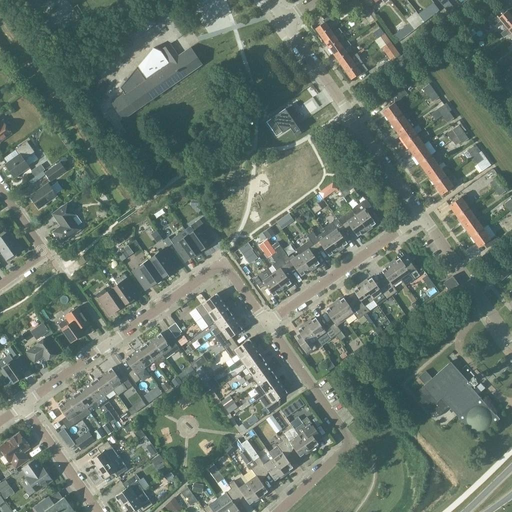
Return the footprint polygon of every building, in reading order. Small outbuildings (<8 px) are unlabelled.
[(30,5),(25,8),(31,16),(36,13),(30,5)] [(424,22),(431,17),(426,11),(419,16),(424,22)] [(508,30),(511,27),(511,17),(507,11),(499,18),(497,16),(491,22),(494,26),(500,21),(507,28),(508,30)] [(334,35),(332,33),(327,26),(333,20),(330,16),(323,21),(324,23),(315,29),(324,42),(334,35)] [(414,30),(424,22),(419,16),(409,24),(414,30)] [(151,18),(130,32),(134,38),(155,23),(151,18)] [(398,42),(414,30),(409,24),(393,36),(398,42)] [(511,27),(508,30),(507,28),(501,34),(504,38),(510,33),(511,34),(511,27)] [(342,48),(341,46),(336,38),(342,33),(339,29),(332,33),(334,35),(324,42),(333,54),(342,48)] [(351,60),(350,58),(344,51),(351,45),(348,41),(341,46),(342,48),(333,54),(342,67),(351,60)] [(381,47),(391,61),(400,55),(390,41),(381,47)] [(186,75),(202,65),(190,48),(178,57),(169,44),(161,50),(162,51),(161,52),(153,48),(120,87),(124,93),(111,102),(123,119),(184,77),(185,78),(187,76),(186,75)] [(359,58),(360,58),(357,54),(350,58),(351,60),(342,67),(351,80),(356,76),(357,78),(368,70),(359,58)] [(427,95),(433,91),(428,84),(422,88),(427,95)] [(401,114),(397,109),(403,104),(400,99),(407,94),(403,89),(390,98),(393,104),(382,111),(389,122),(401,114)] [(432,102),(438,98),(433,91),(427,95),(432,102)] [(442,116),(451,110),(446,103),(443,105),(437,109),(442,116)] [(301,119),(293,107),(291,104),(266,122),(276,136),(301,119)] [(448,112),(451,110),(442,116),(447,123),(453,119),(448,112)] [(411,115),(405,119),(401,114),(389,122),(397,133),(414,120),(411,115)] [(416,135),(412,129),(418,125),(414,120),(397,133),(404,143),(416,135)] [(0,121),(0,141),(11,134),(3,122),(1,124),(0,121)] [(457,137),(463,133),(458,126),(452,131),(457,137)] [(455,146),(460,142),(462,144),(468,140),(463,133),(457,137),(452,141),(455,146)] [(412,154),(428,142),(424,137),(420,140),(416,135),(404,143),(412,154)] [(5,165),(13,177),(22,171),(22,172),(29,167),(23,159),(34,152),(27,141),(15,150),(19,155),(5,165)] [(419,164),(431,156),(427,150),(431,147),(428,142),(412,154),(419,164)] [(471,158),(478,154),(473,147),(467,151),(471,158)] [(478,154),(471,158),(476,165),(483,161),(478,154)] [(427,174),(438,166),(431,156),(419,164),(427,174)] [(45,173),(51,181),(65,171),(59,162),(45,173)] [(434,185),(446,176),(438,166),(427,174),(434,185)] [(446,176),(434,185),(442,196),(453,187),(446,176)] [(494,189),(500,185),(495,178),(489,183),(494,189)] [(29,196),(38,209),(57,196),(48,183),(29,196)] [(500,185),(494,189),(499,197),(505,192),(500,185)] [(468,208),(464,202),(469,199),(465,194),(460,197),(461,198),(449,206),(456,216),(468,208)] [(373,209),(370,205),(366,199),(352,209),(367,231),(372,227),(372,226),(375,223),(368,212),(373,209)] [(75,215),(72,211),(67,203),(52,214),(61,226),(52,232),(61,243),(80,229),(72,218),(75,215)] [(464,226),(475,218),(468,208),(456,216),(464,226)] [(352,209),(338,219),(342,225),(341,225),(344,229),(349,225),(357,236),(361,234),(362,235),(367,231),(352,209)] [(341,225),(342,225),(337,218),(328,225),(332,231),(327,234),(339,251),(344,247),(343,246),(347,243),(339,232),(344,229),(341,225)] [(471,237),(483,229),(475,218),(464,226),(471,237)] [(188,234),(200,251),(215,241),(199,219),(190,225),(194,230),(188,234)] [(486,229),(490,237),(494,234),(490,226),(486,229)] [(483,229),(471,237),(479,248),(484,244),(487,248),(498,240),(495,236),(490,239),(487,235),(483,229)] [(0,251),(6,260),(8,259),(10,259),(15,256),(15,253),(21,249),(8,231),(0,237),(0,251)] [(339,251),(327,234),(322,238),(319,234),(316,237),(312,231),(307,235),(316,249),(321,245),(329,256),(333,254),(334,255),(339,251)] [(200,251),(188,234),(182,238),(179,233),(170,240),(185,261),(200,251)] [(311,252),(316,249),(307,235),(310,239),(296,249),(299,254),(311,271),(316,267),(315,266),(319,263),(311,252)] [(293,255),(288,258),(280,245),(274,249),(278,255),(288,269),(293,265),(301,276),(305,273),(306,275),(311,271),(299,254),(295,257),(293,255)] [(165,247),(149,259),(162,278),(174,270),(179,266),(173,258),(165,247)] [(283,272),(288,269),(278,255),(273,259),(275,262),(272,265),(276,271),(271,274),(283,291),(288,287),(287,286),(291,283),(283,272)] [(405,286),(420,275),(407,257),(406,258),(408,260),(403,263),(399,258),(396,260),(395,259),(389,263),(401,280),(405,286)] [(77,262),(80,266),(86,262),(83,258),(77,262)] [(149,259),(132,271),(139,282),(145,290),(150,286),(162,278),(149,259)] [(393,286),(401,280),(389,263),(384,267),(385,268),(381,271),(389,282),(384,285),(391,295),(397,292),(393,286)] [(505,268),(495,277),(499,282),(509,274),(505,268)] [(271,274),(266,278),(262,272),(253,278),(260,289),(265,285),(273,296),(277,293),(278,295),(283,291),(271,274)] [(118,284),(112,288),(124,305),(134,298),(139,295),(133,287),(124,274),(115,280),(118,284)] [(449,291),(455,287),(458,284),(453,276),(443,283),(449,291)] [(391,295),(384,285),(379,289),(371,278),(368,280),(367,279),(361,283),(373,300),(382,293),(386,299),(391,295)] [(365,306),(373,300),(361,283),(356,287),(357,288),(353,291),(361,301),(356,305),(363,315),(369,311),(365,306)] [(104,288),(95,295),(104,308),(109,315),(114,312),(124,305),(112,288),(106,292),(104,288)] [(202,317),(223,302),(217,293),(195,308),(202,317)] [(363,315),(356,305),(351,308),(343,298),(340,300),(339,299),(333,303),(345,319),(354,313),(358,319),(363,315)] [(208,326),(214,322),(229,311),(223,302),(202,317),(208,326)] [(337,326),(345,319),(333,303),(328,307),(329,308),(325,310),(333,321),(328,325),(335,335),(339,341),(345,337),(337,326)] [(80,329),(85,325),(88,323),(77,307),(64,316),(66,319),(58,324),(71,343),(83,334),(80,329)] [(214,335),(236,320),(229,311),(214,322),(217,327),(212,331),(214,335)] [(335,335),(328,325),(323,328),(315,317),(312,320),(311,319),(305,323),(317,339),(326,333),(330,339),(335,335)] [(224,349),(235,342),(231,337),(242,329),(236,320),(214,335),(224,349)] [(181,334),(180,333),(181,332),(175,323),(168,328),(175,338),(181,334)] [(312,343),(317,339),(305,323),(300,326),(301,328),(297,330),(299,333),(294,336),(307,355),(316,349),(312,343)] [(27,324),(19,327),(22,335),(30,332),(27,324)] [(178,348),(173,341),(168,344),(160,333),(151,340),(164,358),(178,348)] [(36,346),(27,352),(34,362),(43,356),(46,360),(57,353),(46,337),(35,345),(36,346)] [(240,359),(255,348),(249,339),(238,347),(235,342),(224,349),(231,358),(237,354),(240,359)] [(151,340),(143,346),(153,361),(155,364),(164,358),(151,340)] [(145,367),(153,361),(143,346),(134,352),(145,367)] [(246,368),(262,357),(255,348),(240,359),(234,363),(237,367),(243,363),(246,368)] [(136,374),(145,367),(134,352),(125,358),(132,369),(127,373),(135,383),(140,379),(136,374)] [(247,381),(253,377),(268,366),(262,357),(246,368),(250,373),(244,377),(247,381)] [(13,359),(2,367),(3,369),(0,370),(5,377),(8,375),(13,383),(21,378),(20,378),(18,376),(28,370),(20,358),(14,362),(13,359)] [(428,410),(464,378),(450,362),(432,378),(426,371),(418,378),(425,385),(414,394),(428,410)] [(259,385),(274,374),(268,366),(253,377),(259,385)] [(111,368),(102,374),(113,390),(117,396),(132,385),(124,375),(119,379),(111,368)] [(104,396),(113,390),(102,374),(94,381),(104,396)] [(256,401),(259,398),(280,383),(274,374),(259,385),(254,388),(258,394),(253,397),(256,401)] [(464,378),(428,410),(435,418),(449,406),(462,422),(462,421),(478,439),(499,419),(496,414),(495,415),(477,394),(481,389),(477,385),(472,389),(470,387),(472,386),(464,378)] [(152,379),(145,386),(151,392),(157,385),(152,379)] [(94,381),(85,387),(98,406),(103,413),(107,410),(104,405),(109,402),(104,396),(94,381)] [(269,412),(280,405),(276,400),(287,392),(280,383),(259,398),(269,412)] [(95,409),(98,406),(85,387),(76,393),(87,408),(92,405),(95,409)] [(222,404),(232,398),(225,389),(216,395),(222,404)] [(76,393),(67,399),(81,419),(90,412),(87,408),(76,393)] [(299,398),(281,411),(286,417),(304,405),(299,398)] [(67,429),(81,419),(67,399),(58,406),(66,417),(61,420),(67,429)] [(125,406),(115,412),(119,418),(129,412),(125,406)] [(294,429),(310,451),(315,448),(314,446),(318,444),(316,440),(321,437),(307,417),(301,421),(303,423),(294,429)] [(105,431),(118,424),(115,419),(109,423),(107,419),(101,422),(105,431)] [(279,437),(281,441),(287,449),(292,446),(300,456),(304,454),(305,455),(310,451),(294,429),(290,432),(289,431),(284,434),(284,433),(284,434),(279,437)] [(0,455),(3,456),(4,455),(9,462),(10,461),(15,468),(25,462),(24,461),(19,455),(29,448),(21,437),(23,436),(19,431),(13,436),(14,437),(0,447),(0,455)] [(81,449),(94,439),(88,431),(75,441),(81,449)] [(91,466),(95,471),(112,459),(117,455),(107,441),(97,448),(101,453),(90,461),(92,465),(91,466)] [(290,453),(287,449),(281,441),(276,445),(277,446),(273,449),(269,452),(273,458),(285,475),(290,471),(289,470),(293,467),(285,456),(290,453)] [(243,457),(248,464),(254,460),(249,453),(243,457)] [(285,475),(273,458),(264,465),(259,457),(253,461),(256,465),(262,473),(267,469),(275,480),(278,477),(279,479),(285,475)] [(112,459),(95,471),(99,476),(100,476),(103,479),(113,472),(117,477),(127,469),(123,464),(118,468),(112,459)] [(34,460),(22,468),(28,477),(26,478),(35,491),(52,480),(42,467),(40,468),(34,460)] [(265,477),(262,473),(256,465),(251,469),(256,476),(248,482),(259,499),(265,495),(264,494),(268,491),(260,480),(265,477)] [(142,491),(136,482),(140,480),(136,474),(122,484),(126,489),(115,496),(117,500),(116,501),(120,506),(137,495),(142,491)] [(259,499),(248,482),(239,488),(234,481),(228,485),(231,489),(237,497),(242,493),(249,504),(253,501),(254,503),(259,499)] [(239,501),(237,497),(231,489),(225,492),(217,498),(222,506),(226,511),(240,511),(234,504),(239,501)] [(137,495),(120,506),(124,511),(125,511),(131,511),(138,507),(142,511),(152,505),(148,499),(142,491),(137,495)] [(193,504),(189,491),(179,494),(184,507),(193,504)] [(34,508),(36,511),(72,511),(74,511),(64,497),(54,504),(49,497),(34,508)]
